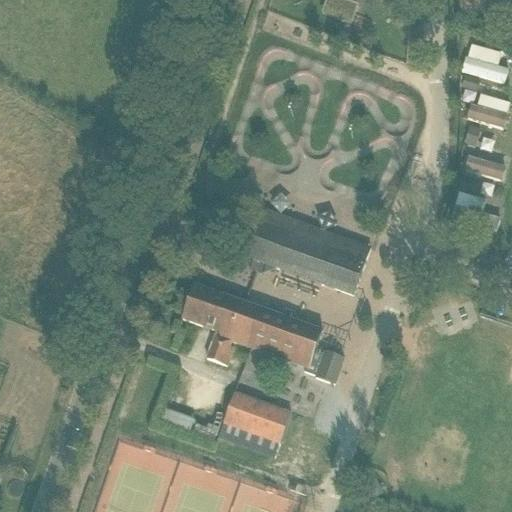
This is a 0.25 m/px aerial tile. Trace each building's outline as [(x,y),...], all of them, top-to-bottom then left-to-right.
[(346,22),(352,6),(333,0),(322,0),(318,13),(346,22)] [(490,14),(491,0),(473,0),(472,12),(490,14)] [(503,85),(507,71),(495,67),(500,54),(470,45),(461,72),(503,85)] [(497,181),(501,168),(474,160),(472,166),(479,168),(477,175),(497,181)] [(198,353),(170,435),(309,482),(314,467),(331,472),(353,406),(322,396),(371,251),(267,216),(272,199),(244,190),(238,207),(232,204),(211,264),(253,279),(244,303),(233,338),(228,336),(220,361),(207,357),(198,353)] [(502,218),(482,213),(485,200),(456,191),(448,218),(497,232),(502,218)] [(185,283),(173,317),(216,332),(207,357),(220,361),(228,336),(233,338),(244,303),(185,283)]
